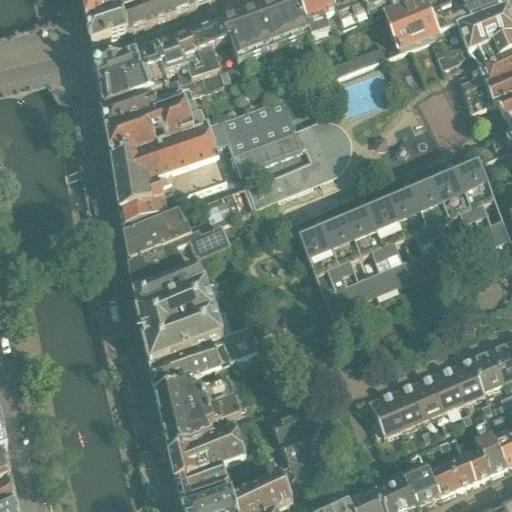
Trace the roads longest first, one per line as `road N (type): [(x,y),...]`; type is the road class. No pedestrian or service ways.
road 1 (residential): [(168,511),(76,64)]
road 2 (residential): [(76,64),(266,0)]
road 3 (residential): [(0,368),(31,511)]
